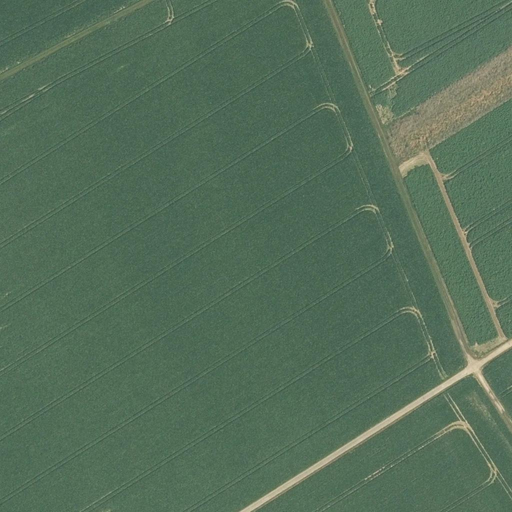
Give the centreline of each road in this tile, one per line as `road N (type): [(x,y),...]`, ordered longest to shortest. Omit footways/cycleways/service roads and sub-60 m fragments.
road 1 (track): [(327,0),(475,366)]
road 2 (track): [(245,511),(511,342)]
road 3 (track): [(146,0),(0,78)]
